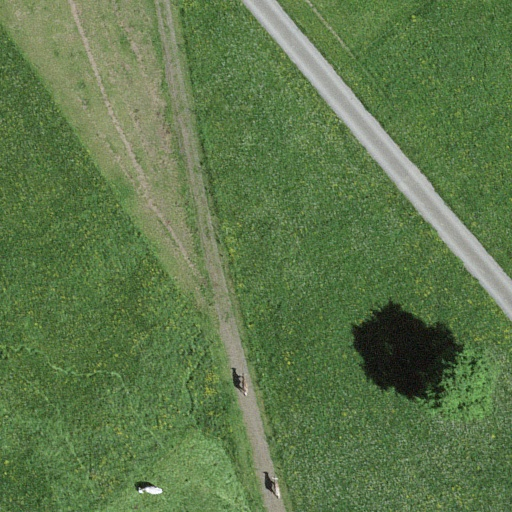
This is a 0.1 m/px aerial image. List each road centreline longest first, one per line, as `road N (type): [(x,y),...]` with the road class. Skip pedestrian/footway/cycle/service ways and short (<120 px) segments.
road 1 (track): [(277,511),(172,155),(156,0)]
road 2 (unclassified): [(286,0),(511,276)]
